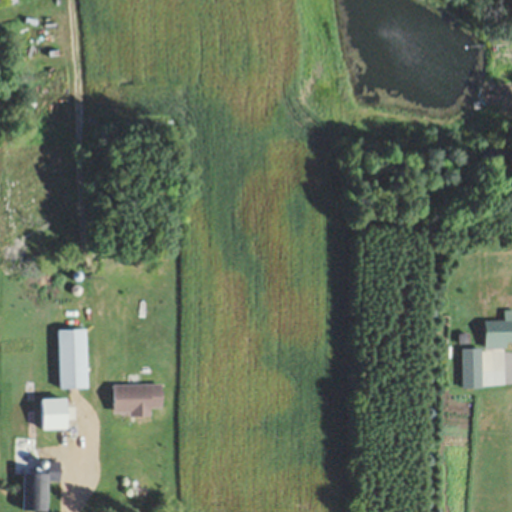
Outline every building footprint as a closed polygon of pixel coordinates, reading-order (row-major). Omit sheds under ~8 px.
[(511,319),(484,320),(484,347),(507,347),(507,342),(511,342),(511,319)] [(86,329),(56,329),(57,388),(87,388),(86,329)] [(481,374),(481,348),(460,348),(460,374),(481,374)] [(151,415),(151,407),(162,407),(162,384),(113,384),(113,415),(151,415)] [(86,439),(86,423),(59,423),(59,439),(86,439)] [(23,473),(22,511),(48,511),(48,481),(60,481),(61,462),(50,462),(50,473),(23,473)]
